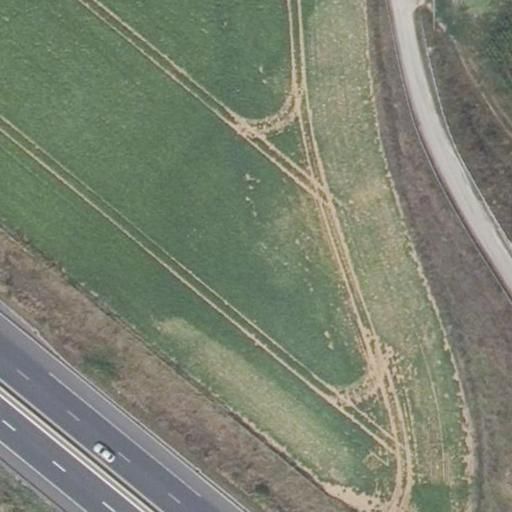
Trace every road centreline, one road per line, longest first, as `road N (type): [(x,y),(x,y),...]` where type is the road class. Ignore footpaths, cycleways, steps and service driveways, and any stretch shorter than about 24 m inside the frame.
road 1 (track): [(391,0),(404,72),(428,134),(511,261)]
road 2 (motorway): [(191,511),(0,355)]
road 3 (motorway): [(0,418),(114,511)]
